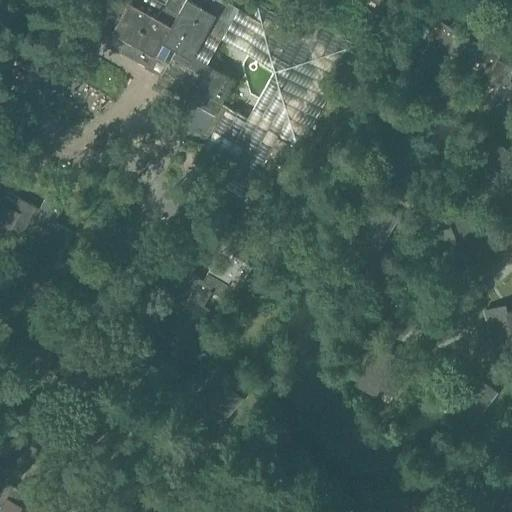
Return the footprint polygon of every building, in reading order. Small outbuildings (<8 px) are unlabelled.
[(120,0),(113,12),(104,7),(96,22),(169,63),(157,83),(186,99),(179,112),(179,113),(178,114),(178,116),(178,117),(178,118),(179,119),(179,120),(180,121),(181,122),(182,123),(182,124),(239,156),(223,185),(244,197),(255,177),(265,183),(278,160),(280,162),(285,153),(273,146),(278,137),(297,148),(298,151),(300,150),(299,147),(327,96),(321,93),(327,84),(332,87),(355,47),(358,46),(357,44),(354,45),(314,23),(308,33),(258,5),(258,4),(257,5),(257,6),(251,15),(223,0),(120,0)] [(442,49),(454,29),(441,21),(448,11),(436,4),(424,24),(430,28),(424,38),(433,44),(432,45),(435,47),(436,46),(442,49)] [(472,59),(480,45),(454,29),(442,49),(469,65),(472,59)] [(492,83),(505,63),(498,59),(506,47),(495,40),(490,50),(480,45),(472,59),(484,66),(484,67),(486,68),(481,76),(492,83)] [(511,67),(505,63),(492,83),(499,87),(492,97),(501,103),(500,104),(504,107),(505,105),(511,108),(511,106),(511,81),(510,80),(511,76),(511,67)] [(511,152),(492,140),(480,160),(488,164),(478,180),(505,196),(511,183),(511,152)] [(0,210),(11,192),(0,186),(0,181),(4,174),(0,172),(0,210)] [(11,192),(0,210),(0,231),(7,236),(10,232),(20,238),(29,222),(37,208),(11,192)] [(50,246),(62,226),(55,222),(63,209),(52,203),(46,213),(37,208),(29,222),(42,230),(44,231),(39,240),(50,246)] [(378,257),(399,219),(379,208),(376,212),(362,204),(347,231),(361,239),(357,245),(378,257)] [(451,224),(434,232),(446,258),(463,251),(465,257),(484,248),(466,208),(447,217),(451,224)] [(73,233),(62,226),(43,258),(55,265),(50,274),(65,283),(78,261),(76,259),(80,251),(67,243),(73,233)] [(249,273),(252,267),(232,255),(224,268),(214,262),(207,274),(228,285),(231,279),(242,285),(247,276),(249,277),(251,274),(249,273)] [(228,285),(207,274),(203,280),(191,273),(185,283),(195,289),(189,298),(204,307),(204,306),(211,294),(211,295),(213,292),(221,297),(228,285)] [(210,310),(204,306),(204,307),(189,298),(174,325),(194,336),(210,310)] [(506,305),(484,310),(494,352),(511,347),(511,309),(507,311),(506,305)] [(80,358),(69,352),(76,338),(46,322),(38,337),(47,342),(41,353),(52,359),(53,358),(73,369),(80,358)] [(191,342),(194,336),(174,325),(166,338),(156,331),(149,343),(169,355),(173,348),(183,355),(189,345),(191,346),(193,343),(191,342)] [(373,345),(355,384),(375,394),(379,387),(394,394),(406,367),(391,360),(394,354),(373,345)] [(70,376),(73,369),(53,358),(52,359),(47,370),(55,374),(54,377),(47,390),(61,398),(67,388),(77,393),(82,383),(70,376)] [(236,381),(219,366),(190,399),(205,413),(210,408),(224,420),(242,400),(229,389),(236,381)] [(471,428),(498,393),(479,378),(475,383),(462,373),(444,397),(457,407),(452,413),(471,428)] [(12,470),(12,471),(22,476),(37,448),(17,437),(13,444),(0,436),(0,463),(2,465),(12,470)] [(0,468),(0,506),(1,507),(2,507),(5,501),(12,486),(6,483),(12,471),(12,470),(2,465),(0,468)] [(2,507),(1,507),(0,507),(0,511),(32,511),(37,503),(31,500),(38,487),(27,481),(22,491),(12,486),(5,501),(2,507)] [(399,490),(384,511),(433,511),(437,506),(416,492),(412,498),(399,490)] [(163,511),(173,511),(178,505),(158,493),(154,500),(141,493),(135,503),(145,509),(143,511),(162,511),(163,511)] [(214,511),(216,509),(196,497),(188,510),(178,505),(173,511),(214,511)] [(511,511),(511,499),(505,497),(499,511),(511,511)] [(37,503),(32,511),(48,511),(49,510),(37,503)]
